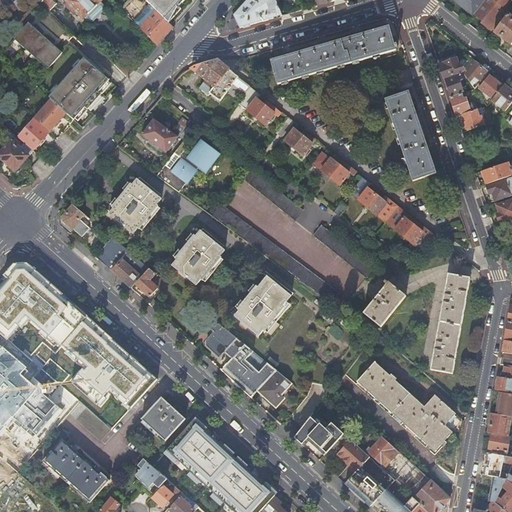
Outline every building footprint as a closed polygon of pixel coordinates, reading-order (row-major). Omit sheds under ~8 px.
[(57,5),(52,0),(44,0),(42,2),(51,11),(57,5)] [(65,0),(65,1),(83,20),(85,19),(101,3),(103,2),(101,0),(65,0)] [(133,0),(112,0),(134,23),(138,19),(126,7),(131,2),(133,0)] [(149,20),(157,12),(144,0),(133,0),(131,2),(149,20)] [(145,0),(174,26),(197,0),(145,0)] [(240,29),(282,17),(277,6),(275,1),(273,0),(249,0),(235,16),(240,29)] [(298,0),(303,11),(311,9),(307,0),(298,0)] [(454,0),(458,3),(472,15),(485,0),(454,0)] [(511,0),(485,0),(475,14),(474,15),(479,18),(483,22),(485,20),(497,29),(508,15),(511,8),(511,0)] [(106,8),(101,3),(85,19),(89,24),(92,24),(106,10),(106,8)] [(282,17),(289,15),(284,3),(277,6),(282,17)] [(164,39),(174,26),(164,18),(157,12),(149,20),(143,25),(140,29),(157,47),(164,39)] [(506,41),(511,45),(511,17),(508,15),(497,29),(495,33),(506,41)] [(134,23),(140,29),(143,25),(138,19),(134,23)] [(482,23),(494,33),(495,33),(497,29),(485,20),(483,22),(482,23)] [(29,23),(14,39),(48,69),(63,53),(29,23)] [(394,45),(389,27),(362,35),(361,32),(355,34),(356,37),(325,45),(325,42),(319,44),(320,47),(290,56),(289,52),(284,54),(285,57),(271,61),(278,85),(396,51),(395,49),(397,48),(396,45),(394,45)] [(439,65),(444,79),(460,73),(463,72),(473,60),(469,57),(466,55),(458,65),(456,59),(439,65)] [(85,59),(49,99),(54,103),(56,105),(62,110),(66,114),(74,121),(85,108),(88,110),(95,102),(101,95),(99,93),(109,81),(85,59)] [(481,67),(473,60),(463,72),(470,82),(474,76),(481,82),(487,74),(485,72),(486,71),(485,70),(489,68),(486,65),(484,63),(481,67)] [(239,78),(218,61),(207,63),(195,67),(191,69),(205,81),(199,90),(209,96),(211,94),(221,101),(239,78)] [(128,78),(134,72),(125,62),(121,62),(117,66),(123,73),(128,78)] [(460,73),(444,79),(450,98),(463,93),(459,81),(462,80),(460,73)] [(493,99),(502,87),(495,81),(489,76),(479,88),(493,99)] [(509,92),(502,87),(493,99),(492,100),(505,111),(511,102),(511,91),(511,92),(510,90),(509,92)] [(246,96),(239,105),(265,126),(275,114),(274,113),(277,109),(270,103),(268,105),(267,104),(265,106),(247,92),(245,94),(246,96)] [(417,105),(414,107),(409,93),(385,100),(413,182),(436,174),(427,146),(431,145),(429,140),(425,142),(415,111),(418,110),(417,105)] [(465,93),(463,93),(450,98),(457,116),(462,114),(468,113),(470,112),(466,98),(467,98),(465,93)] [(49,133),(66,114),(62,110),(56,105),(54,103),(37,122),(49,133)] [(482,108),(470,112),(468,113),(462,114),(468,131),(480,127),(485,125),(482,117),(484,116),(482,108)] [(288,118),(276,134),(281,138),(294,122),(288,118)] [(44,139),(49,133),(37,122),(35,120),(18,139),(33,152),(44,139)] [(178,138),(154,120),(143,136),(167,154),(178,138)] [(483,135),(480,127),(468,131),(471,139),(483,135)] [(312,145),(294,130),(285,142),(303,156),(312,145)] [(33,153),(33,152),(18,139),(14,143),(11,141),(0,153),(0,159),(6,165),(15,173),(33,153)] [(184,141),(157,177),(179,193),(198,169),(199,168),(205,172),(217,156),(216,155),(201,143),(190,157),(183,152),(189,145),(184,141)] [(199,168),(198,169),(206,175),(220,156),(217,154),(216,155),(217,156),(205,172),(199,168)] [(345,171),(349,166),(342,161),(338,165),(331,160),(322,171),(340,186),(349,174),(345,171)] [(504,179),(499,166),(482,172),(486,184),(504,179)] [(250,169),(242,179),(295,222),(303,212),(250,169)] [(495,201),(511,195),(511,177),(487,186),(489,194),(493,194),(495,201)] [(148,221),(158,209),(159,208),(157,206),(162,200),(137,181),(133,186),(131,185),(130,186),(125,192),(119,199),(118,201),(113,207),(112,208),(114,210),(109,216),(133,236),(138,230),(140,231),(140,230),(141,230),(148,221)] [(386,204),(368,190),(359,201),(377,216),(386,204)] [(511,200),(496,206),(499,213),(497,214),(499,222),(511,217),(511,200)] [(334,213),(340,218),(348,208),(342,203),(334,213)] [(82,238),(94,224),(84,216),(73,206),(65,215),(66,215),(69,218),(65,223),(82,238)] [(221,206),(212,216),(340,311),(348,301),(221,206)] [(399,207),(387,223),(396,230),(396,231),(414,245),(427,229),(426,228),(418,221),(399,207)] [(161,211),(158,209),(148,221),(141,230),(140,230),(143,232),(161,211)] [(374,269),(321,226),(313,236),(366,279),(374,269)] [(178,258),(176,260),(178,261),(173,267),(197,287),(202,281),(204,282),(222,260),(222,259),(221,258),(226,252),(201,232),(196,238),(195,237),(194,237),(189,244),(184,250),(182,253),(178,258)] [(431,232),(430,232),(418,248),(422,252),(425,248),(435,236),(431,232)] [(131,289),(135,284),(149,269),(128,252),(112,238),(95,258),(131,289)] [(222,260),(204,282),(206,284),(225,262),(222,260)] [(37,273),(27,264),(14,265),(4,276),(7,280),(0,288),(0,333),(5,338),(12,331),(13,332),(27,317),(62,348),(63,346),(88,369),(85,372),(83,370),(72,383),(97,405),(111,389),(120,397),(119,398),(131,409),(157,381),(124,351),(112,340),(75,307),(63,295),(50,284),(37,273)] [(149,281),(156,274),(149,269),(135,284),(150,298),(158,289),(149,281)] [(453,374),(471,278),(449,275),(431,371),(453,374)] [(257,288),(251,295),(244,303),(239,310),(239,311),(240,312),(235,318),(259,338),(264,332),(266,333),(266,332),(285,310),(283,309),(288,303),(292,297),(269,278),(259,289),(257,288)] [(407,297),(389,283),(364,314),(382,328),(407,297)] [(292,306),(288,303),(283,309),(285,310),(266,332),(268,334),(292,306)] [(326,312),(322,318),(333,326),(337,321),(326,312)] [(233,359),(245,346),(217,324),(212,330),(215,333),(206,343),(206,347),(219,358),(225,352),(233,359)] [(511,342),(504,341),(502,353),(511,354),(511,342)] [(0,434),(13,420),(33,438),(35,435),(39,438),(63,411),(40,390),(25,377),(28,372),(25,369),(27,368),(0,344),(0,434)] [(222,371),(251,398),(258,391),(276,371),(267,365),(261,372),(246,360),(253,353),(245,346),(233,359),(222,371)] [(363,352),(345,375),(433,455),(443,444),(452,434),(447,428),(445,427),(454,417),(456,415),(435,396),(424,408),(395,381),(397,379),(391,375),(390,376),(363,352)] [(261,372),(267,365),(253,353),(246,360),(261,372)] [(511,360),(501,358),(500,365),(505,366),(511,367),(511,360)] [(511,367),(505,366),(502,378),(511,379),(511,367)] [(281,396),(292,384),(276,371),(258,391),(276,408),(284,400),(281,396)] [(498,377),(496,390),(511,392),(511,379),(502,378),(498,377)] [(511,394),(500,393),(496,415),(511,418),(511,417),(511,394)] [(185,420),(162,398),(141,420),(165,442),(185,420)] [(79,403),(70,414),(101,441),(111,431),(79,403)] [(492,414),(488,434),(491,435),(507,438),(511,418),(496,415),(492,414)] [(456,419),(454,417),(445,427),(447,428),(456,419)] [(275,496),(193,420),(167,450),(234,511),(260,511),(262,510),(274,497),(275,496)] [(327,454),(339,441),(320,424),(308,437),(327,454)] [(491,435),(488,454),(491,455),(506,457),(509,438),(507,438),(491,435)] [(307,439),(325,456),(327,454),(308,437),(307,439)] [(421,505),(428,511),(448,511),(451,499),(383,437),(368,453),(381,465),(379,466),(396,482),(411,496),(421,505)] [(109,481),(61,439),(42,462),(89,504),(109,481)] [(360,468),(370,458),(351,440),(336,457),(347,467),(355,474),(360,468)] [(443,444),(433,455),(435,457),(445,446),(443,444)] [(493,478),(507,481),(509,476),(502,474),(504,463),(511,464),(511,458),(506,457),(491,455),(487,477),(493,478)] [(388,490),(396,482),(379,466),(370,458),(360,468),(366,473),(368,471),(388,490)] [(147,463),(135,476),(149,489),(153,484),(159,489),(167,480),(152,467),(147,463)] [(355,474),(347,467),(346,469),(353,476),(355,474)] [(386,492),(388,490),(368,471),(366,473),(386,492)] [(493,478),(489,503),(493,503),(497,504),(499,498),(503,489),(507,481),(493,478)] [(499,498),(497,504),(506,511),(511,511),(511,484),(507,481),(503,489),(508,493),(502,501),(499,498)] [(173,495),(163,487),(152,499),(162,508),(173,495)] [(389,511),(414,511),(421,505),(411,496),(402,505),(392,496),(383,506),(389,511)] [(180,497),(168,509),(171,511),(190,511),(193,508),(180,497)] [(274,497),(262,510),(263,511),(285,511),(283,510),(286,508),(274,497)] [(110,498),(99,511),(100,511),(114,511),(119,505),(110,498)] [(486,511),(506,511),(497,504),(493,503),(486,511)]
